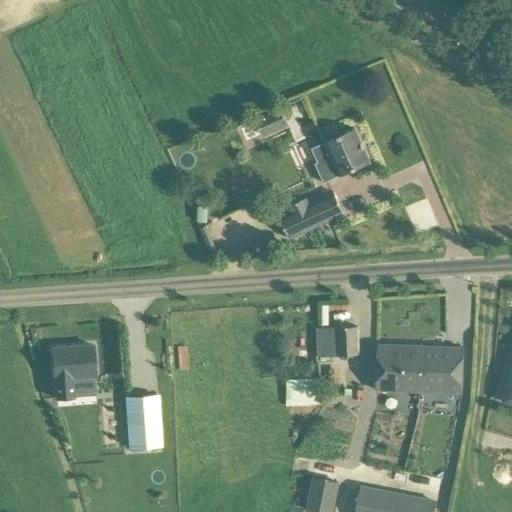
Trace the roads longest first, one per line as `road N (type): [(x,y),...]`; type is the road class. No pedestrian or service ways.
road 1 (unclassified): [(511,269),(0,308)]
road 2 (tertiary): [(511,60),(382,0)]
